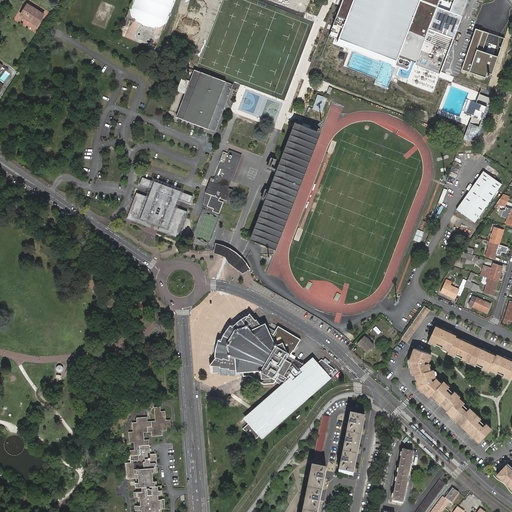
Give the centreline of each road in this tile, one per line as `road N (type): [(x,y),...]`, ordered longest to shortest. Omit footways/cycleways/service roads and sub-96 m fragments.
road 1 (unclassified): [(178,303),(195,511)]
road 2 (unclassified): [(202,511),(186,303)]
road 3 (residential): [(213,284),(312,331),(384,392)]
road 4 (residential): [(164,271),(0,160)]
road 5 (residential): [(511,505),(384,392)]
